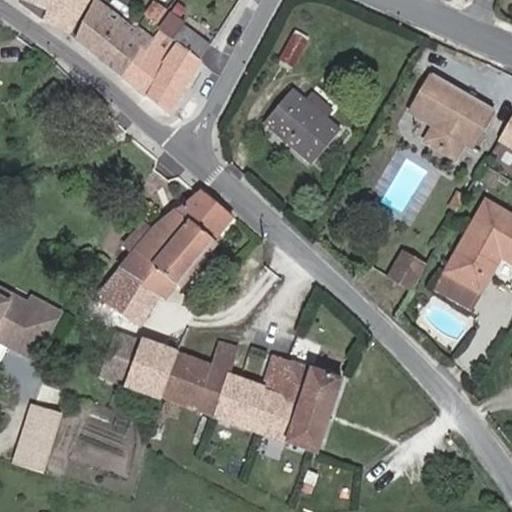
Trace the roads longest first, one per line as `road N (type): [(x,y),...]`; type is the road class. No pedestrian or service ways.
road 1 (residential): [(194,142),(203,161),(385,318),(511,473)]
road 2 (residential): [(0,2),(194,142)]
road 3 (residential): [(194,142),(196,120),(267,0)]
road 4 (residential): [(511,52),(393,0)]
